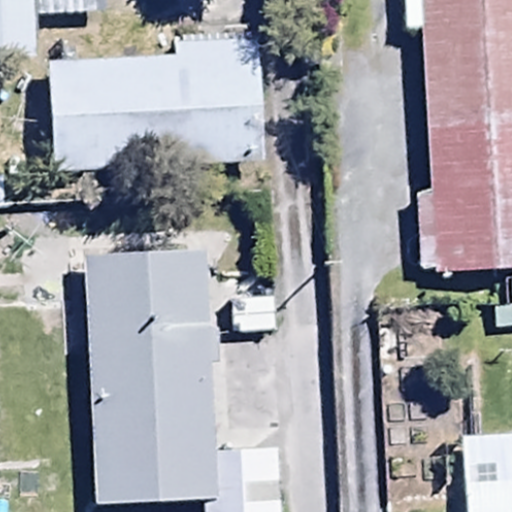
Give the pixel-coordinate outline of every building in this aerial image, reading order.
[(32,0),(0,0),(0,73),(34,73),(32,0)] [(413,205),(415,282),(511,279),(511,0),(399,0),(400,41),(420,40),(422,204),(413,205)] [(172,71),(43,75),(49,184),(258,178),(254,52),(171,54),(172,71)] [(204,263),(81,269),(87,511),(276,511),(275,461),(210,462),(204,263)] [(511,511),(511,445),(459,448),(461,511),(511,511)]
